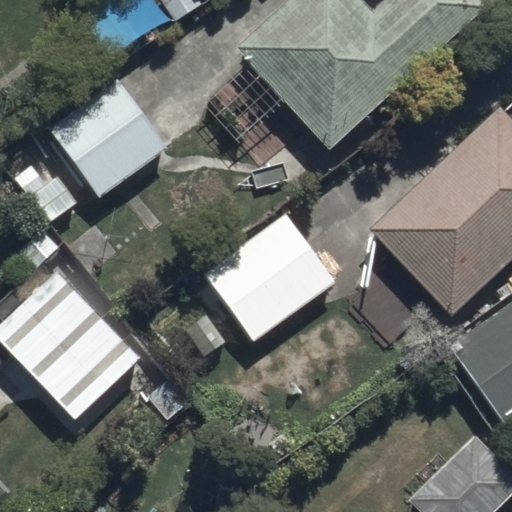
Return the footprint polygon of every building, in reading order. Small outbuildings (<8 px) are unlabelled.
[(158,0),(175,21),(203,0),(158,0)] [(485,0),(484,0),(381,0),(374,7),(367,0),(278,0),(234,42),(331,144),(485,0)] [(65,147),(100,195),(169,145),(117,73),(30,136),(47,159),(65,147)] [(369,225),(453,313),(511,256),(511,113),(500,101),(369,225)] [(284,205),(201,261),(255,339),(337,283),(284,205)] [(0,319),(0,337),(76,415),(140,352),(55,266),(0,319)] [(511,418),(511,295),(450,340),(508,421),(511,418)] [(511,467),(474,430),(409,495),(426,511),(492,511),(511,492),(511,467)] [(84,511),(110,511),(98,499),(84,511)]
